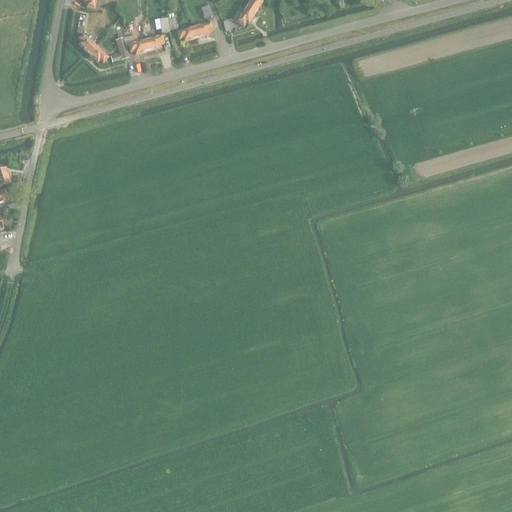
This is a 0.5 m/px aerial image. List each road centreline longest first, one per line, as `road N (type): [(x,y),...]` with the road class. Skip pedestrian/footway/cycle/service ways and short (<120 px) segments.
road 1 (unclassified): [(87,99),(462,0)]
road 2 (unclassified): [(11,271),(49,103)]
